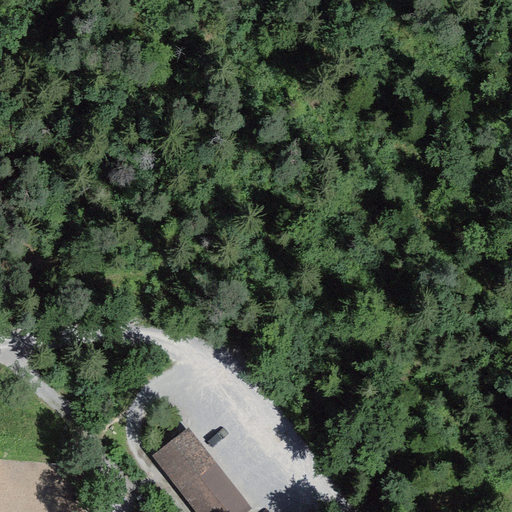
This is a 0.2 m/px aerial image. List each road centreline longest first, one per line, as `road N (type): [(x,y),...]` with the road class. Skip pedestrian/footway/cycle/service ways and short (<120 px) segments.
road 1 (unclassified): [(350,511),(232,366),(164,342),(53,335),(0,344)]
road 2 (track): [(9,343),(106,459)]
